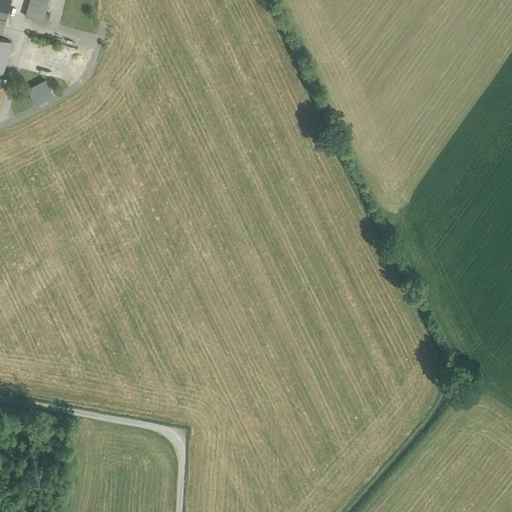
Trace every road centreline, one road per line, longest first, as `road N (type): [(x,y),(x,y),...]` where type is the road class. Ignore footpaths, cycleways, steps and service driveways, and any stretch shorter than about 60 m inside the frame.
road 1 (unclassified): [(0,398),(176,433),(183,455),(179,511)]
road 2 (track): [(0,126),(85,76),(102,24)]
